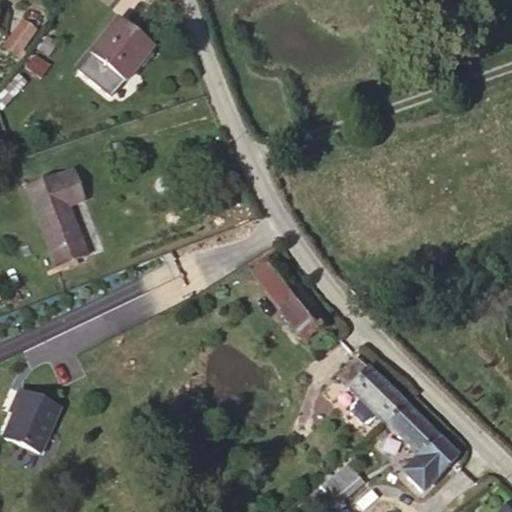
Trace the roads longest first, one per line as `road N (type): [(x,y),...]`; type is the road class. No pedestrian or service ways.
road 1 (tertiary): [(187,0),(267,203),(391,351),(511,471)]
road 2 (unknown): [(267,203),(511,92)]
